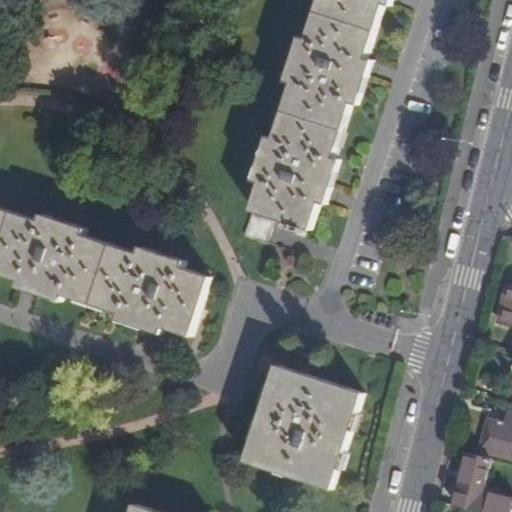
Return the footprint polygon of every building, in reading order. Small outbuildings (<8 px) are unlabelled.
[(272,138),(258,182),(263,184),(255,210),(296,224),(294,229),(307,233),(308,228),(315,230),(324,203),(331,205),(334,196),(345,162),(338,159),(356,104),(363,106),(375,70),(378,60),(371,58),(388,7),(395,8),(397,0),(323,0),(311,39),(304,37),(290,83),(296,84),(278,140),(272,138)] [(88,237),(90,230),(46,216),(44,222),(0,207),(0,273),(25,281),(23,289),(32,292),(65,303),(68,295),(123,314),(121,321),(150,330),(165,335),(167,328),(194,336),(215,277),(188,268),(190,262),(145,247),(143,254),(88,237)] [(253,213),(245,235),(268,244),(276,221),(253,213)] [(511,287),(508,286),(498,322),(511,325),(511,287)] [(367,395),(281,367),(271,397),(249,462),(336,491),(367,395)] [(490,422),(482,456),(493,459),(497,460),(498,454),(511,457),(511,415),(508,414),(505,426),(490,422)] [(482,456),(470,453),(457,507),(479,511),(511,511),(511,498),(485,492),(493,459),(482,456)]
